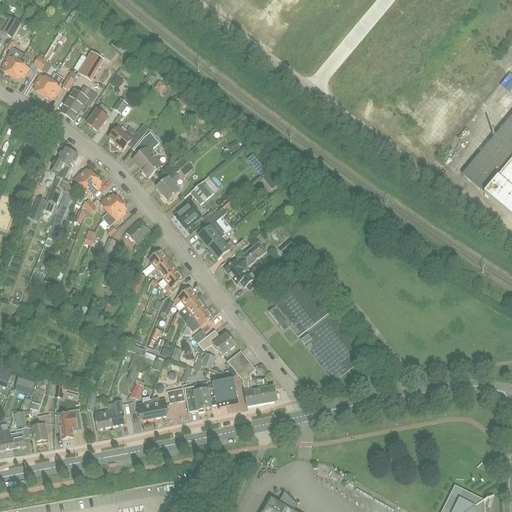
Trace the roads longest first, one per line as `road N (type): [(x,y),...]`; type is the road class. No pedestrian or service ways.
road 1 (residential): [(298,401),(131,183),(91,145),(0,91)]
road 2 (tertiary): [(0,477),(304,415)]
road 3 (tertiary): [(304,415),(483,387)]
